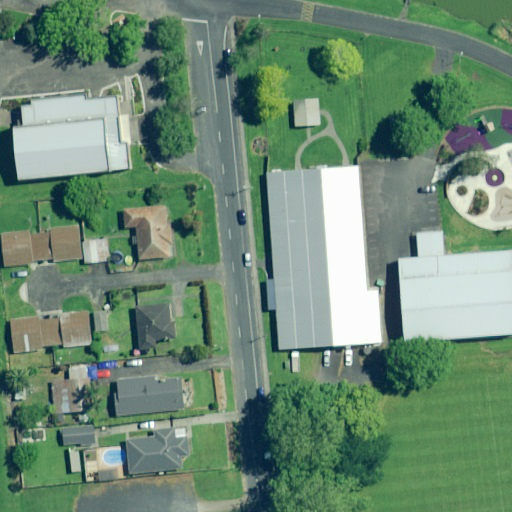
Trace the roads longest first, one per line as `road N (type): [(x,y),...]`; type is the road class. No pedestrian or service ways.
road 1 (residential): [(261,511),(200,1)]
road 2 (residential): [(511,73),(462,44),(353,9),(200,1)]
road 3 (unknown): [(222,157),(185,159),(157,143),(153,4)]
